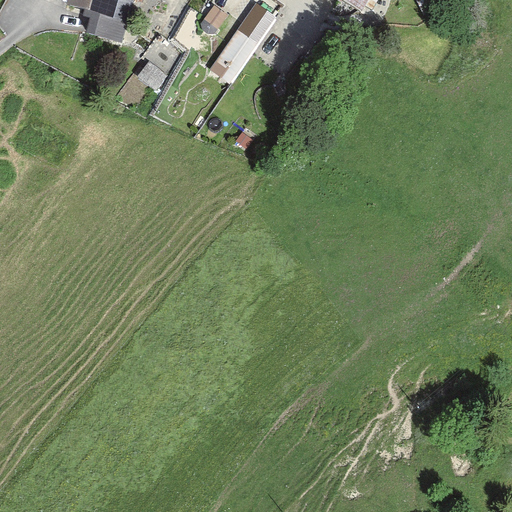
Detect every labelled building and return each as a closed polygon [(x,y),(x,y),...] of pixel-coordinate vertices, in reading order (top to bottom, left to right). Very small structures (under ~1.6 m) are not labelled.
[(142,9),(144,0),(68,0),(64,13),(109,26),(116,1),(142,9)] [(374,0),(323,0),(361,23),(374,0)] [(218,39),(230,24),(213,11),(201,26),(218,39)] [(227,90),(256,50),(236,35),(206,75),(227,90)] [(342,52),(318,35),(299,62),(323,79),(342,52)] [(152,100),(167,83),(148,66),(133,83),(152,100)]
